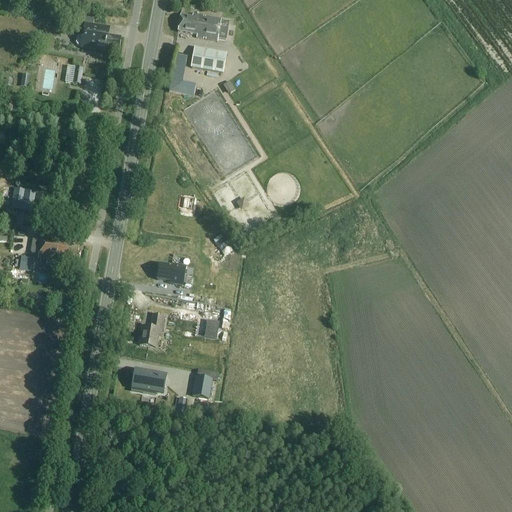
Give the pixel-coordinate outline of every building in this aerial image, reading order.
[(226,14),(228,3),(219,2),(217,12),(226,14)] [(196,39),(217,43),(221,20),(193,15),(192,18),(181,16),(178,33),(197,36),(196,39)] [(81,48),(118,54),(120,40),(108,37),(109,29),(90,26),(91,20),(81,18),(80,25),(85,26),(83,36),(79,36),(76,38),(75,44),(77,46),(81,47),(81,48)] [(249,59),(257,56),(249,33),(240,36),(249,59)] [(191,69),(223,75),(226,54),(194,49),(191,69)] [(291,50),(280,54),(284,62),(294,58),(291,50)] [(178,84),(187,85),(188,65),(179,64),(178,84)] [(106,79),(107,78),(107,77),(107,76),(107,75),(107,74),(106,73),(105,72),(104,72),(103,72),(102,72),(101,72),(101,73),(100,73),(100,74),(99,75),(99,76),(99,77),(99,78),(100,79),(101,79),(101,80),(102,80),(103,80),(104,80),(105,80),(106,79)] [(14,190),(11,210),(21,212),(22,209),(25,194),(25,192),(14,190)] [(22,209),(21,212),(33,214),(36,194),(25,192),(25,194),(22,209)] [(48,198),(36,196),(32,220),(43,222),(48,198)] [(38,260),(79,267),(81,254),(78,254),(79,251),(69,249),(70,241),(43,236),(38,260)] [(20,272),(32,273),(33,262),(22,261),(20,272)] [(159,265),(156,281),(173,284),(173,286),(181,287),(184,270),(159,265)] [(58,268),(57,276),(61,277),(65,277),(66,269),(58,268)] [(251,294),(301,302),(305,276),(255,269),(251,294)] [(274,317),(276,301),(226,295),(224,308),(216,307),(214,323),(270,330),(272,316),(274,317)] [(140,347),(156,350),(158,336),(161,337),(165,318),(153,316),(151,330),(143,328),(140,347)] [(207,322),(204,339),(216,341),(219,324),(207,322)] [(262,371),(266,351),(233,343),(228,363),(262,371)] [(272,373),(291,369),(287,345),(268,348),(272,373)] [(200,348),(200,356),(208,356),(208,348),(200,348)] [(135,371),(132,388),(143,390),(142,394),(155,396),(156,393),(162,394),(165,377),(135,371)] [(196,379),(193,398),(208,401),(212,381),(196,379)] [(225,403),(274,410),(277,386),(229,379),(225,403)] [(194,404),(192,415),(213,418),(214,406),(194,404)]
